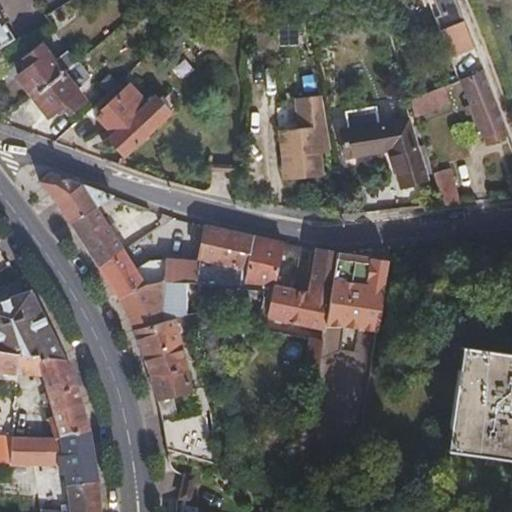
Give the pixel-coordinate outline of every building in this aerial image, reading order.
[(277,16),(277,42),(299,41),(298,15),(277,16)] [(0,41),(9,36),(0,21),(0,41)] [(58,70),(49,58),(38,44),(22,56),(28,65),(16,74),(30,92),(58,70)] [(58,70),(71,57),(64,49),(49,58),(58,70)] [(478,71),(474,62),(459,68),(462,77),(478,71)] [(63,109),(78,96),(58,70),(30,92),(45,112),(58,102),(63,109)] [(507,144),(478,71),(462,77),(456,80),(481,146),(483,145),(485,153),(507,144)] [(110,139),(126,155),(171,110),(152,91),(144,98),(130,84),(100,114),(117,132),(110,139)] [(444,101),(439,86),(406,98),(411,113),(444,101)] [(328,149),(318,94),(293,97),(295,127),(278,128),(280,174),(315,172),(314,149),(328,149)] [(332,131),(335,153),(380,148),(392,186),(417,179),(399,121),(370,125),(367,106),(336,111),(338,130),(332,131)] [(455,201),(444,166),(428,170),(438,203),(455,201)] [(92,206),(111,195),(48,172),(40,178),(68,220),(92,206)] [(119,249),(92,206),(68,220),(96,263),(119,249)] [(197,250),(202,224),(190,222),(187,243),(190,249),(192,250),(197,250)] [(243,269),(250,236),(202,224),(197,250),(196,259),(213,262),(243,269)] [(270,283),(278,242),(250,236),(243,269),(241,277),(236,277),(234,286),(268,292),(270,283)] [(142,284),(119,249),(96,263),(117,297),(142,284)] [(321,323),(332,252),(314,249),(307,291),(270,283),(268,292),(264,315),(320,327),(321,323)] [(373,331),(384,258),(332,252),(321,323),(373,331)] [(192,279),(195,261),(165,255),(160,275),(162,274),(178,277),(192,279)] [(209,282),(213,262),(196,259),(195,261),(192,279),(209,282)] [(170,315),(178,277),(162,274),(160,275),(142,284),(117,297),(133,327),(170,315)] [(0,348),(61,357),(35,302),(29,292),(26,287),(0,297),(0,348)] [(256,320),(261,295),(254,294),(249,319),(256,320)] [(190,340),(182,311),(170,315),(178,344),(190,340)] [(178,344),(170,315),(133,327),(155,390),(164,447),(214,464),(206,409),(171,415),(168,395),(190,390),(178,344)] [(312,377),(318,339),(305,337),(298,375),(312,377)] [(511,348),(459,340),(442,442),(511,454),(511,348)] [(86,426),(74,385),(61,357),(0,348),(0,372),(43,375),(47,389),(43,391),(45,400),(50,400),(54,414),(50,415),(54,429),(0,431),(0,464),(47,471),(48,445),(58,444),(58,431),(86,426)] [(94,475),(86,426),(58,431),(58,444),(48,445),(47,471),(60,472),(60,478),(66,477),(94,475)] [(96,511),(94,475),(66,477),(66,489),(48,488),(46,499),(51,504),(67,505),(67,508),(62,508),(61,511),(51,511),(38,509),(37,511),(96,511)]
